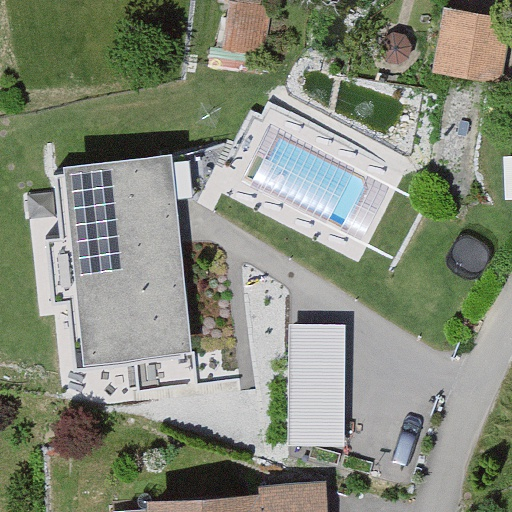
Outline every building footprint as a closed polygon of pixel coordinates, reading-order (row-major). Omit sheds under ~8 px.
[(272,6),(235,0),(229,0),(222,46),(264,53),(272,6)] [(510,22),(443,12),(433,79),(500,89),(510,22)] [(172,152),(67,162),(86,357),(192,347),(172,152)] [(347,439),(346,316),(290,316),(291,440),(347,439)] [(326,511),(326,486),(259,488),(264,500),(160,503),(159,511),(326,511)]
